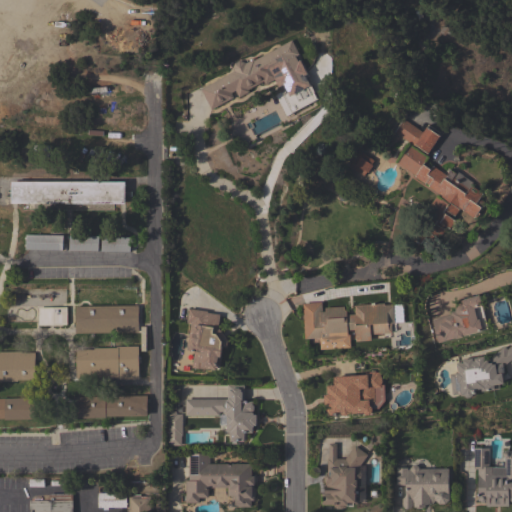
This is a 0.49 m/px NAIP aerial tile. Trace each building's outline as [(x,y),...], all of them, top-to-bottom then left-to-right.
[(233,71),(232,68),(233,63),(238,60),(244,62),(244,63),(253,58),(253,60),(291,40),(299,54),(308,76),(306,78),(309,85),(288,95),(282,84),(277,86),(274,80),(265,84),(263,81),(248,89),(249,92),(238,97),(235,90),(230,93),(233,97),(210,109),(200,89),(233,71)] [(423,132),(428,125),(439,132),(438,134),(440,136),(427,154),(415,145),(414,146),(393,132),(402,118),(423,132)] [(428,157),(423,164),(430,169),(432,165),(446,175),(450,169),(455,173),(457,171),(463,175),(463,176),(473,182),(471,185),(483,193),(479,199),(484,203),(478,213),(479,213),(476,218),(474,217),(473,218),(460,208),(454,216),(451,214),(450,217),(455,221),(449,229),(444,225),(442,228),(445,230),(431,249),(424,245),(424,244),(422,242),(421,244),(409,235),(436,195),(440,198),(441,195),(427,186),(428,185),(426,183),(425,184),(414,177),(415,175),(395,161),(408,143),(428,157)] [(348,165),(358,150),(374,160),(371,164),(372,165),(367,172),(366,172),(364,175),(348,165)] [(125,181),(125,203),(11,203),(11,181),(125,181)] [(25,249),(25,234),(62,235),(62,250),(25,249)] [(69,250),(69,235),(98,236),(98,251),(69,250)] [(130,237),(130,252),(101,251),(101,236),(130,237)] [(431,319),(445,316),(445,318),(451,316),(450,312),(455,311),(455,308),(459,303),(458,300),(478,295),(487,328),(482,330),(482,331),(463,336),(463,337),(455,339),(455,338),(444,341),(437,342),(431,319)] [(321,309),(324,309),(323,307),(344,306),(344,310),(347,310),(347,314),(354,314),(354,305),(384,303),(384,305),(393,304),(394,323),(391,324),(392,333),(371,334),(371,340),(356,341),(355,330),(347,330),(348,347),(320,349),(319,338),(304,339),(302,303),(321,302),(321,309)] [(138,305),(138,332),(75,333),(75,306),(138,305)] [(67,307),(67,325),(38,325),(38,307),(67,307)] [(227,347),(222,346),(221,356),(220,365),(217,365),(216,370),(192,367),(194,352),(191,351),(191,350),(187,350),(190,322),(186,322),(188,309),(207,311),(207,313),(219,314),(218,328),(219,329),(227,340),(227,347)] [(449,374),(457,373),(456,363),(462,363),(462,359),(472,358),(473,361),(474,361),(473,358),(484,356),(484,360),(487,360),(493,355),(492,354),(503,345),(506,349),(511,344),(511,360),(511,359),(503,366),(504,375),(502,376),(503,383),(499,384),(499,388),(494,389),(494,390),(481,391),(481,389),(475,390),(476,394),(472,394),(471,397),(467,398),(464,396),(464,395),(461,396),(460,394),(452,395),(449,374)] [(116,379),(116,377),(76,378),(76,350),(94,349),(94,348),(116,347),(116,346),(138,346),(138,379),(116,379)] [(0,351),(22,351),(22,353),(35,352),(35,380),(18,380),(18,381),(0,381),(0,351)] [(383,384),(384,400),(378,408),(372,408),(372,411),(370,414),(365,415),(363,413),(349,414),(347,415),(342,415),(341,414),(328,415),(328,412),(326,412),(326,406),(328,405),(324,405),(324,394),(327,394),(326,385),(333,385),(332,379),(333,379),(333,377),(367,375),(367,373),(368,373),(370,371),(375,371),(376,372),(380,372),(380,376),(381,377),(381,382),(380,383),(380,384),(383,384)] [(225,399),(225,401),(227,401),(227,384),(244,384),(244,399),(246,399),(246,401),(252,401),(252,405),(253,405),(253,411),(252,411),(252,412),(253,412),(253,414),(254,414),(254,415),(256,415),(256,426),(254,426),(254,427),(253,427),(253,433),(246,433),(246,434),(246,436),(246,438),(246,439),(244,439),(244,441),(230,441),(230,432),(227,432),(227,425),(226,425),(226,416),(222,412),(219,412),(219,415),(185,415),(185,398),(225,399)] [(147,416),(106,416),(106,418),(76,418),(75,397),(147,395),(147,416)] [(0,398),(4,398),(4,399),(37,398),(38,419),(4,420),(4,419),(0,419),(0,398)] [(182,435),(181,435),(181,445),(168,445),(168,435),(167,435),(167,410),(176,410),(176,414),(182,414),(182,435)] [(361,473),(361,477),(359,478),(356,479),(356,477),(355,477),(355,480),(356,480),(356,487),(354,487),(354,490),(358,490),(358,498),(357,498),(357,503),(353,503),(353,506),(345,506),(342,508),(338,508),(334,507),(334,505),(322,505),(321,492),(324,492),(324,485),(325,485),(325,483),(324,480),(323,476),(325,474),(325,472),(327,472),(327,459),(328,459),(328,443),(336,443),(336,459),(345,459),(354,445),(367,454),(358,466),(358,471),(361,473)] [(473,448),(488,448),(489,467),(492,466),(492,467),(504,467),(504,458),(503,457),(503,452),(505,450),(509,450),(510,451),(511,451),(511,503),(511,501),(508,501),(508,506),(486,506),(486,501),(484,502),(481,502),(479,501),(478,501),(478,476),(477,476),(477,468),(474,468),(473,448)] [(251,464),(251,476),(254,476),(254,488),(256,488),(256,495),(254,497),(254,500),(251,500),(251,507),(232,507),(232,496),(227,496),(227,487),(207,487),(207,497),(198,497),(199,502),(186,503),(185,481),(188,481),(188,453),(209,453),(209,464),(251,464)] [(448,468),(449,494),(449,500),(445,503),(439,504),(435,500),(430,505),(425,505),(425,507),(413,507),(411,509),(405,509),(402,505),(402,499),(405,496),(405,485),(396,485),(396,467),(407,467),(407,469),(410,469),(410,468),(412,465),(416,464),(419,467),(419,469),(448,468)] [(126,492),(126,495),(127,495),(127,497),(126,497),(126,502),(127,502),(127,504),(126,504),(126,507),(108,508),(108,510),(103,510),(103,507),(97,507),(97,493),(126,492)] [(29,511),(29,500),(43,500),(43,495),(48,495),(48,493),(72,493),(72,500),(72,511),(29,511)] [(131,496),(131,494),(140,494),(140,496),(149,496),(149,511),(128,511),(128,496),(131,496)]
